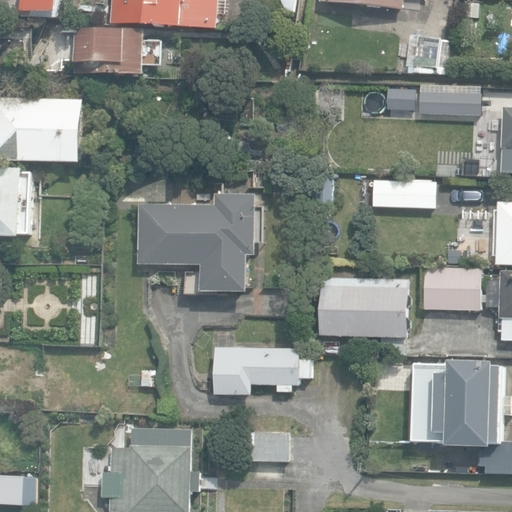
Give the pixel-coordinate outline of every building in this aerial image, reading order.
[(62,14),(63,14),(64,0),(26,0),(25,12),(62,14)] [(115,0),(114,25),(221,30),(221,0),(115,0)] [(282,0),(288,10),(297,13),(299,0),(282,0)] [(323,0),(323,4),(424,14),(424,0),(323,0)] [(80,75),(148,77),(149,32),(79,30),(78,75),(80,75)] [(419,74),(438,75),(440,69),(447,70),(451,41),(420,36),(416,67),(419,67),(419,74)] [(422,116),(485,117),(485,93),(422,91),(422,116)] [(0,161),(85,164),(86,154),(87,153),(87,152),(88,151),(88,150),(89,149),(89,148),(89,147),(89,146),(89,145),(89,144),(88,143),(88,142),(87,141),(87,140),(86,140),(85,139),(85,138),(87,101),(0,97),(0,161)] [(468,143),(487,143),(488,121),(469,120),(468,143)] [(0,237),(24,238),(26,170),(0,168),(0,237)] [(334,207),(334,178),(317,178),(317,207),(334,207)] [(376,208),(439,210),(439,182),(377,180),(376,208)] [(221,206),(141,204),(140,263),(203,264),(202,292),(251,292),(252,256),(260,256),(261,196),(221,195),(221,206)] [(498,265),(511,265),(511,201),(502,201),(502,212),(496,212),(495,255),(499,256),(498,265)] [(428,310),(483,311),(483,269),(428,269),(428,310)] [(511,270),(504,270),(504,280),(489,280),(488,307),(502,307),(501,318),(505,319),(504,341),(511,340),(511,270)] [(380,355),(409,356),(410,280),(323,279),(322,337),(380,338),(380,355)] [(319,334),(306,334),(306,349),(319,349),(319,334)] [(218,395),(254,396),(255,385),(280,386),(280,387),(280,393),(295,393),(295,386),(303,386),(303,379),(315,379),(316,361),(314,360),(303,360),(301,360),(301,349),(219,347),(218,395)] [(451,448),(488,449),(497,449),(497,443),(504,443),(506,369),(499,369),(499,364),(453,363),(453,367),(420,366),(418,443),(451,443),(451,448)] [(144,387),(159,387),(159,371),(144,371),(144,387)] [(132,511),(194,511),(195,493),(203,493),(204,472),(196,472),(197,454),(197,449),(197,447),(198,430),(196,430),(135,428),(135,445),(134,445),(134,448),(114,448),(113,473),(105,473),(105,477),(104,477),(101,477),(100,495),(105,495),(105,496),(105,497),(113,498),(113,511),(132,511)] [(248,462),(293,463),(294,433),(249,432),(248,462)] [(497,449),(488,449),(488,475),(511,475),(511,443),(504,443),(497,443),(497,449)] [(0,504),(40,506),(40,478),(0,476),(0,504)]
